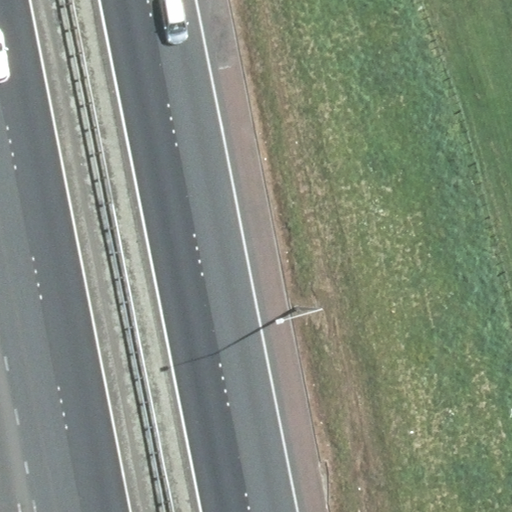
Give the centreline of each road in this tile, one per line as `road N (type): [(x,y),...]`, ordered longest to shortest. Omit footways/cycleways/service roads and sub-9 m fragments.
road 1 (motorway): [(134,0),(244,511)]
road 2 (motorway): [(81,511),(0,105)]
road 3 (motorway): [(46,511),(0,133)]
